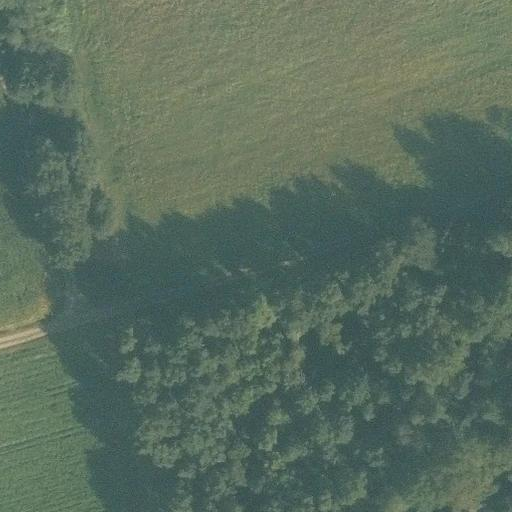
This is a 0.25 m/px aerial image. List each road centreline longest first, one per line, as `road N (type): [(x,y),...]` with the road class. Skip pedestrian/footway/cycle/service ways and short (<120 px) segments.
road 1 (track): [(511,189),(87,315)]
road 2 (track): [(87,315),(0,50)]
